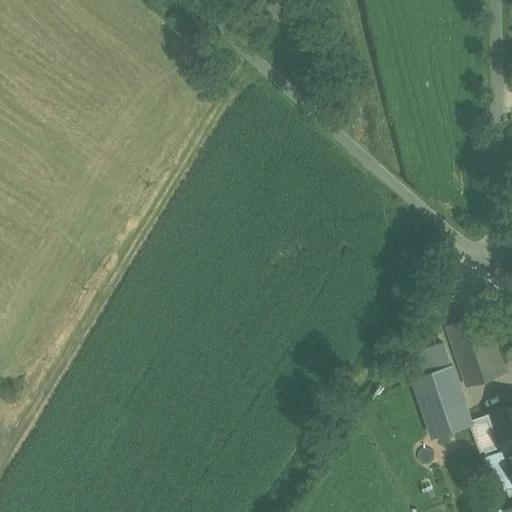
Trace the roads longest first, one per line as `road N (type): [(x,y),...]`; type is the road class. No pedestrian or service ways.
road 1 (track): [(0,451),(242,53)]
road 2 (unclassified): [(483,266),(181,0)]
road 3 (unclassified): [(496,0),(498,234),(483,266)]
